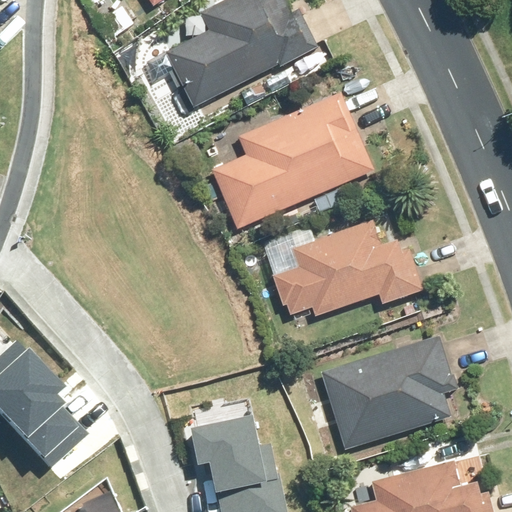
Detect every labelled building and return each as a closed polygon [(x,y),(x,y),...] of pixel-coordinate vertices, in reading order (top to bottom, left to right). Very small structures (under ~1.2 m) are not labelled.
[(288,0),(237,0),(206,16),(213,30),(171,52),(199,108),(287,63),(288,66),(326,46),(306,8),(295,14),(288,0)] [(251,157),(217,171),(243,230),(380,171),(347,95),(243,139),(251,157)] [(178,118),(167,124),(177,142),(188,136),(178,118)] [(303,269),(279,277),(289,307),(293,305),(297,316),(317,309),(319,318),(386,296),(389,304),(430,291),(416,250),(408,253),(404,240),(385,246),(377,224),(297,250),(303,269)] [(450,390),(466,385),(460,369),(454,371),(443,335),(326,372),(350,449),(458,415),(450,390)] [(65,387),(18,339),(0,356),(0,413),(50,466),(85,433),(60,406),(65,402),(58,394),(65,387)] [(187,417),(210,511),(286,511),(258,400),(187,417)] [(468,488),(460,462),(377,482),(381,501),(355,506),(356,511),(500,511),(495,493),(489,494),(486,481),(468,488)] [(118,511),(112,499),(84,511),(118,511)]
